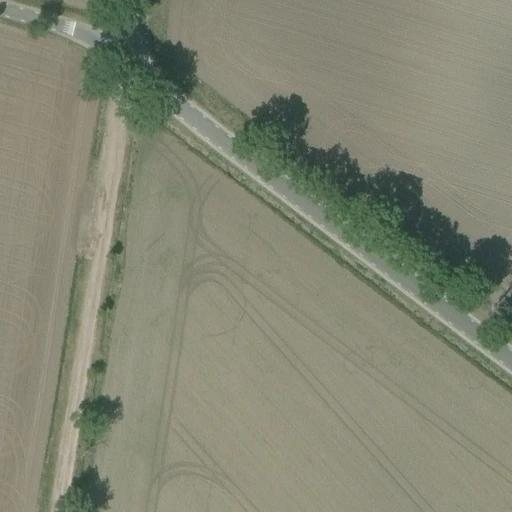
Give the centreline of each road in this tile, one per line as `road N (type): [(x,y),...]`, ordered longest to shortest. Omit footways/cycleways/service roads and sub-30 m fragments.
road 1 (unclassified): [(511,362),(124,61)]
road 2 (track): [(124,61),(55,511)]
road 3 (unclassified): [(124,61),(88,35),(0,11)]
